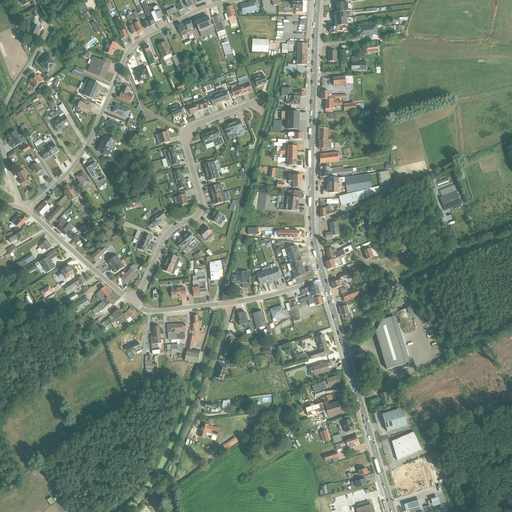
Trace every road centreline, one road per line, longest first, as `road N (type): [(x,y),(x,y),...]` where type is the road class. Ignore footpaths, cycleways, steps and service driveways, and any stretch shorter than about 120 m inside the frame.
road 1 (primary): [(317,0),(311,223),(323,279)]
road 2 (primary): [(323,279),(392,511)]
road 3 (unclassified): [(172,511),(171,477),(229,303)]
road 4 (track): [(511,227),(390,287),(342,342)]
road 5 (residential): [(131,301),(167,232),(200,211),(189,134)]
road 6 (residential): [(27,210),(84,150),(123,60)]
road 7 (track): [(487,511),(450,443),(511,412)]
road 8 (track): [(39,466),(130,405),(139,376)]
road 9 (residential): [(27,210),(131,301)]
road 10 (unclassified): [(0,118),(70,0)]
road 11 (track): [(388,291),(511,237)]
road 12 (residential): [(123,60),(138,41),(234,0)]
